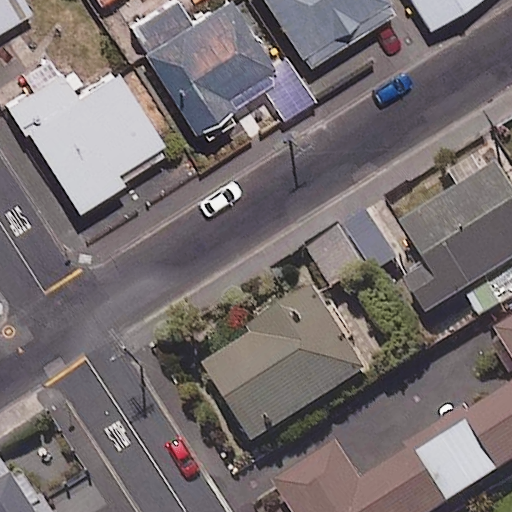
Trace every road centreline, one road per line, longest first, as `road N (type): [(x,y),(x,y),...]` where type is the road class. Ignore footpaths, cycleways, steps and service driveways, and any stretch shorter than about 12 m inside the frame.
road 1 (residential): [(65,324),(511,43)]
road 2 (residential): [(184,511),(65,324)]
road 3 (residential): [(65,324),(0,220)]
